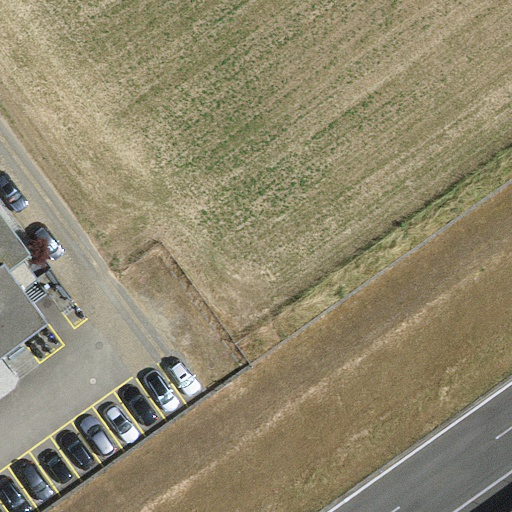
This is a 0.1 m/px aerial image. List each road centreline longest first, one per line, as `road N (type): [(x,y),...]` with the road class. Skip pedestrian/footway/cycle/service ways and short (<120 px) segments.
road 1 (motorway): [(511,307),(224,511)]
road 2 (motorway): [(397,511),(511,431)]
